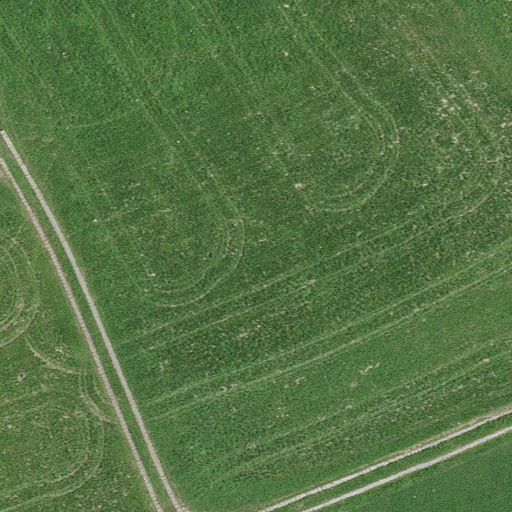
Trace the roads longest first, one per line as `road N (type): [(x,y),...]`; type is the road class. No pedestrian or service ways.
road 1 (track): [(169,511),(77,288),(0,144)]
road 2 (track): [(511,423),(284,511)]
